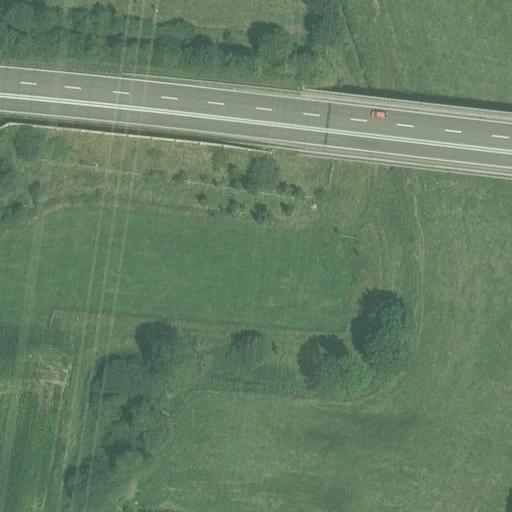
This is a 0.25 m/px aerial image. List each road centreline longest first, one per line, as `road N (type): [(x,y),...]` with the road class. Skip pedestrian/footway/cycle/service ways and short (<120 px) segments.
road 1 (track): [(362,0),(392,112),(377,208),(372,345),(336,369),(89,358),(59,508)]
road 2 (trunk): [(0,91),(511,145)]
